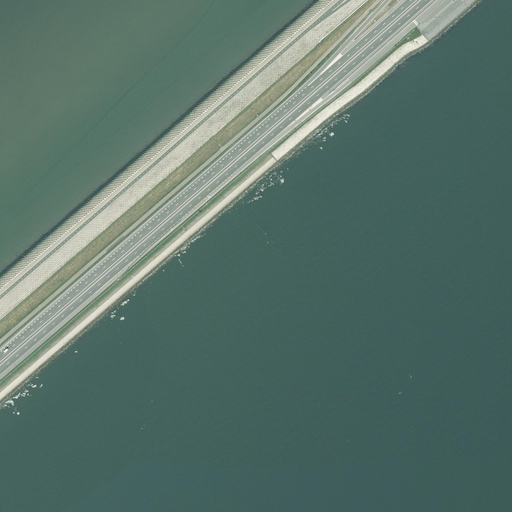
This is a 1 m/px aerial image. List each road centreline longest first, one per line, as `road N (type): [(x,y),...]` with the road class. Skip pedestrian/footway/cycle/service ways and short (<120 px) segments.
road 1 (motorway): [(309,88),(0,357)]
road 2 (motorway): [(0,370),(281,126)]
road 3 (motorway): [(281,126),(426,0)]
road 4 (motorway): [(281,126),(323,101),(413,23)]
road 5 (motorway): [(411,0),(309,88)]
